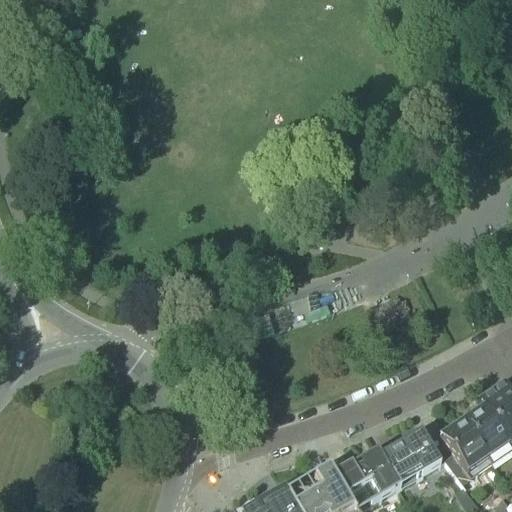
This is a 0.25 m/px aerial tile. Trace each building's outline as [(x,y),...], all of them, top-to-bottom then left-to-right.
[(482,416),(510,456),(511,458),(511,405),(504,394),(500,397),(479,411),(482,416)] [(471,418),(459,427),(489,471),(510,456),(482,416),(475,420),(471,418)] [(489,471),(459,427),(449,434),(449,439),(438,446),(452,463),(444,469),(464,496),(473,490),(473,489),(480,484),(477,480),(489,471)] [(420,439),(379,463),(399,496),(439,471),(420,439)] [(376,458),(333,483),(349,511),(371,511),(399,496),(379,463),(376,458)] [(286,500),(286,501),(292,511),(349,511),(333,483),(331,484),(332,486),(314,496),(313,494),(311,493),(308,492),(306,492),(304,492),(302,492),(299,492),(297,493),(295,494),(294,496),(292,497),(291,500),(286,500)] [(487,507),(490,511),(493,511),(501,505),(504,502),(499,496),(487,507)] [(292,511),(286,501),(285,502),(284,500),(262,511),(292,511)]
